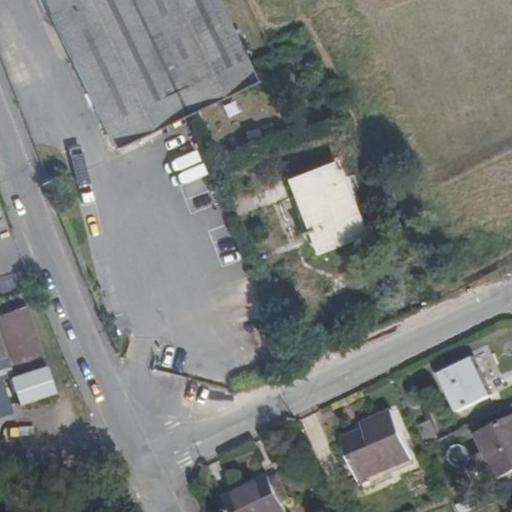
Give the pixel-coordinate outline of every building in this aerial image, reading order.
[(42,0),(114,151),(256,84),(216,0),(42,0)] [(362,234),(332,159),(281,179),(312,256),(362,234)] [(0,381),(44,365),(22,307),(0,314),(0,381)] [(476,357),(443,372),(459,406),(492,391),(476,357)] [(411,460),(389,404),(352,418),(355,424),(337,429),(357,478),(411,460)] [(511,464),(511,415),(511,413),(473,432),(495,473),(511,464)] [(431,418),(420,422),(429,444),(438,440),(431,418)] [(283,511),(268,473),(219,492),(227,511),(283,511)]
